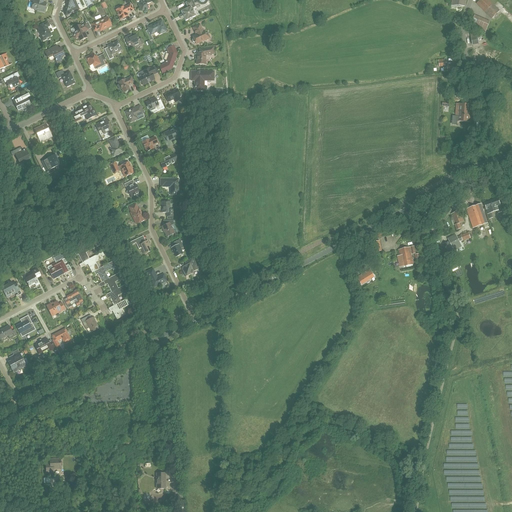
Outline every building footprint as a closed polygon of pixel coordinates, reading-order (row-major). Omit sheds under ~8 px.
[(32,9),(44,12),(46,4),(43,3),(43,0),(35,0),(36,1),(34,0),(32,9)] [(69,0),(68,1),(66,8),(67,9),(64,11),(64,12),(66,16),(76,11),(74,6),(77,5),(74,0),(69,0)] [(153,2),(151,0),(140,0),(142,3),(138,5),(142,11),(149,8),(147,5),(153,2)] [(192,0),(193,0),(192,0),(190,0),(186,2),(188,8),(181,11),(182,15),(183,18),(184,18),(185,21),(195,16),(192,9),(196,7),(194,3),(199,1),(201,2),(203,2),(205,0),(204,0),(192,0)] [(494,4),(489,0),(480,0),(476,4),(492,19),(500,11),(493,4),(494,4)] [(119,9),(116,10),(120,20),(122,19),(123,20),(124,20),(126,19),(126,18),(127,17),(128,16),(126,13),(133,10),(130,4),(124,8),(123,7),(119,9)] [(485,34),(490,21),(475,15),(469,28),(485,34)] [(111,26),(107,17),(92,25),(95,31),(99,29),(100,31),(111,26)] [(146,31),(149,39),(151,42),(153,41),(150,35),(158,32),(159,35),(166,31),(162,21),(147,28),(148,30),(146,31)] [(38,27),(39,30),(42,36),(40,37),(42,41),(46,39),(46,38),(51,36),(49,30),(48,30),(47,27),(49,26),(47,22),(38,27)] [(88,29),(85,24),(80,26),(80,25),(74,28),(75,32),(72,33),(75,39),(78,37),(80,41),(87,37),(84,31),(88,29)] [(208,33),(205,34),(204,31),(203,32),(200,25),(193,28),(196,35),(193,37),(193,39),(192,40),(193,42),(194,43),(195,42),(196,44),(203,41),(204,41),(210,38),(208,33)] [(479,41),(481,40),(483,40),(482,35),(477,33),(470,34),(473,46),(479,44),(479,41)] [(130,37),(128,37),(125,38),(129,49),(132,47),(133,48),(143,44),(141,39),(139,40),(136,36),(132,38),(132,37),(130,38),(130,37)] [(122,50),(118,42),(107,47),(110,51),(106,53),(109,60),(113,58),(112,55),(122,50)] [(169,54),(166,63),(159,67),(162,73),(172,69),(177,53),(174,46),(167,49),(169,54)] [(214,54),(213,47),(199,50),(200,53),(196,53),(196,64),(205,65),(205,55),(214,54)] [(55,51),(53,48),(45,52),(48,58),(53,56),(57,64),(62,61),(61,58),(64,56),(60,48),(55,51)] [(0,70),(12,64),(9,65),(7,59),(8,59),(6,54),(7,54),(7,53),(0,56),(0,70)] [(105,65),(101,56),(97,57),(95,58),(93,53),(90,55),(90,56),(86,58),(90,66),(93,65),(94,67),(98,65),(100,68),(105,65)] [(156,73),(153,68),(149,69),(149,68),(143,71),(145,75),(139,78),(143,85),(154,80),(152,75),(156,73)] [(64,74),(62,70),(56,73),(58,79),(62,77),(66,87),(75,83),(69,72),(64,74)] [(214,81),(214,72),(191,72),(191,81),(195,81),(195,91),(204,91),(204,90),(207,90),(207,86),(204,86),(204,81),(214,81)] [(17,78),(19,76),(18,73),(3,80),(5,84),(8,82),(11,89),(14,88),(15,89),(16,88),(15,88),(21,85),(17,78)] [(118,82),(122,89),(124,93),(130,90),(128,86),(134,83),(131,77),(125,80),(125,79),(118,82)] [(461,87),(454,90),(457,96),(463,94),(461,87)] [(180,96),(177,89),(165,95),(168,102),(174,99),(176,103),(181,100),(179,97),(180,96)] [(19,98),(13,101),(15,104),(19,111),(30,106),(27,99),(30,97),(29,94),(25,96),(25,95),(19,98)] [(152,100),(146,103),(149,110),(151,114),(157,111),(157,112),(164,108),(160,100),(157,102),(155,98),(152,100)] [(458,116),(457,121),(471,122),(472,105),(458,104),(458,116)] [(72,114),(75,120),(85,115),(87,119),(91,117),(92,118),(96,116),(93,109),(92,110),(89,105),(79,109),(80,111),(72,114)] [(143,113),(140,106),(125,112),(131,123),(136,120),(135,117),(143,113)] [(102,122),(95,125),(99,132),(101,130),(103,134),(100,136),(103,141),(110,137),(108,132),(111,131),(109,127),(111,126),(108,119),(102,122)] [(44,126),(35,130),(37,134),(37,135),(38,134),(39,136),(38,137),(40,143),(42,142),(49,139),(48,138),(51,136),(48,129),(49,129),(47,126),(50,125),(48,121),(43,123),(44,126)] [(167,142),(173,139),(177,138),(181,136),(177,127),(164,134),(167,142)] [(158,143),(155,137),(149,140),(147,136),(141,139),(147,152),(153,149),(152,146),(158,143)] [(112,152),(111,153),(112,153),(113,156),(123,152),(120,145),(118,146),(117,144),(118,144),(115,138),(109,140),(113,148),(110,149),(112,152)] [(20,164),(30,159),(26,150),(19,153),(18,149),(11,153),(12,156),(15,155),(20,164)] [(177,161),(174,154),(159,161),(163,168),(177,161)] [(57,171),(61,169),(55,155),(50,157),(50,158),(48,158),(49,159),(47,161),(46,159),(42,162),(48,175),(52,173),(50,170),(55,167),(57,171)] [(134,173),(130,166),(128,162),(118,167),(115,162),(110,165),(114,174),(121,170),(125,177),(134,173)] [(178,195),(178,179),(161,179),(161,187),(170,187),(170,195),(178,195)] [(132,180),(124,184),(126,188),(126,187),(128,191),(127,192),(126,193),(127,194),(128,195),(130,195),(131,198),(135,196),(136,196),(137,197),(138,197),(139,196),(139,195),(139,194),(140,193),(136,185),(134,186),(133,184),(134,184),(132,180)] [(496,199),(484,203),(488,214),(491,213),(498,211),(499,210),(500,211),(501,211),(499,205),(500,205),(498,198),(496,199)] [(167,217),(173,217),(173,210),(170,210),(170,202),(162,202),(162,203),(162,207),(162,213),(167,213),(167,217)] [(138,209),(135,204),(129,207),(132,213),(131,213),(136,224),(144,220),(139,209),(138,209)] [(481,204),(467,209),(473,228),(487,223),(481,204)] [(461,211),(451,214),(452,218),(454,221),(455,225),(454,225),(456,231),(461,229),(459,224),(464,222),(461,211)] [(164,231),(167,237),(174,233),(171,226),(174,225),(174,220),(163,220),(163,224),(164,226),(162,227),(163,231),(164,231)] [(457,237),(459,241),(462,240),(463,241),(471,238),(469,233),(460,235),(457,237)] [(139,238),(130,242),(131,245),(136,243),(139,250),(141,248),(144,254),(150,251),(149,248),(150,248),(147,241),(146,242),(141,244),(140,241),(139,238)] [(183,247),(182,244),(184,243),(182,239),(180,240),(173,243),(175,246),(172,248),(176,257),(182,254),(180,249),(183,247)] [(373,242),(374,245),(370,245),(372,251),(375,250),(376,253),(382,251),(380,241),(373,242)] [(89,260),(89,259),(85,253),(96,248),(93,242),(74,252),(76,256),(79,254),(80,256),(79,256),(83,263),(84,262),(89,260)] [(414,246),(399,250),(402,267),(414,264),(412,254),(416,254),(414,246)] [(69,272),(64,264),(62,260),(65,258),(64,255),(62,252),(52,257),(56,263),(48,267),(48,268),(54,279),(69,272)] [(98,269),(95,263),(103,258),(100,253),(89,259),(89,260),(84,262),(86,266),(88,264),(89,266),(88,266),(92,273),(94,272),(98,269)] [(198,269),(196,265),(193,258),(184,262),(186,265),(181,268),(186,277),(193,274),(193,272),(198,269)] [(94,272),(96,275),(98,274),(99,275),(98,276),(102,282),(103,282),(108,279),(105,272),(115,267),(112,262),(98,269),(94,272)] [(41,277),(37,269),(32,272),(33,274),(25,279),(30,288),(35,285),(36,286),(39,285),(36,279),(41,277)] [(157,278),(153,269),(147,272),(154,287),(166,281),(163,275),(157,278)] [(370,269),(357,277),(361,285),(372,279),(370,276),(373,274),(370,269)] [(122,278),(120,273),(108,279),(103,282),(105,285),(108,284),(109,285),(108,285),(112,292),(118,289),(114,282),(122,278)] [(17,297),(22,294),(15,282),(13,283),(12,282),(1,288),(6,297),(15,293),(17,297)] [(121,302),(117,296),(128,290),(125,285),(118,289),(112,292),(106,295),(108,299),(111,297),(112,299),(111,299),(114,306),(121,302)] [(65,302),(68,308),(72,306),(71,305),(75,303),(77,306),(80,305),(80,304),(83,302),(77,290),(74,291),(75,292),(66,297),(68,300),(65,302)] [(109,309),(110,312),(113,311),(114,312),(113,312),(117,319),(123,316),(120,309),(130,304),(127,299),(121,302),(114,306),(109,309)] [(52,317),(65,310),(61,303),(59,304),(57,301),(51,305),(50,304),(46,306),(52,317)] [(88,316),(81,320),(85,328),(86,330),(89,328),(91,332),(99,328),(93,318),(92,318),(90,315),(88,316)] [(22,323),(16,326),(20,334),(22,337),(35,330),(32,324),(28,316),(22,319),(23,322),(22,323)] [(10,340),(17,336),(14,330),(12,332),(9,326),(0,330),(0,339),(1,340),(8,337),(10,340)] [(55,339),(52,341),(56,348),(58,352),(60,356),(61,357),(67,353),(65,350),(63,351),(60,346),(59,347),(59,346),(56,341),(61,339),(62,339),(64,342),(65,344),(70,341),(69,339),(64,330),(57,334),(58,334),(56,335),(56,333),(53,335),(55,339)] [(50,351),(55,349),(51,342),(52,343),(49,344),(46,339),(43,341),(41,343),(41,342),(34,346),(40,357),(39,354),(49,349),(50,351)] [(9,363),(12,370),(13,370),(14,373),(19,371),(26,367),(19,354),(12,357),(14,360),(9,363)] [(61,469),(61,466),(60,459),(49,460),(50,464),(46,465),(46,472),(53,472),(53,469),(61,469)] [(165,489),(165,473),(156,473),(156,489),(165,489)]
